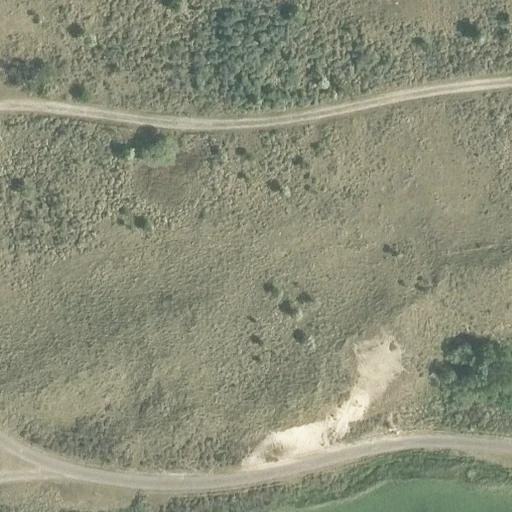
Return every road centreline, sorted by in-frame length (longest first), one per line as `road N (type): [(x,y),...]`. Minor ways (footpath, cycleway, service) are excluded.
road 1 (track): [(0,108),(204,128),(296,123),(511,79)]
road 2 (track): [(40,462),(108,481),(245,484),(414,441),(511,447)]
